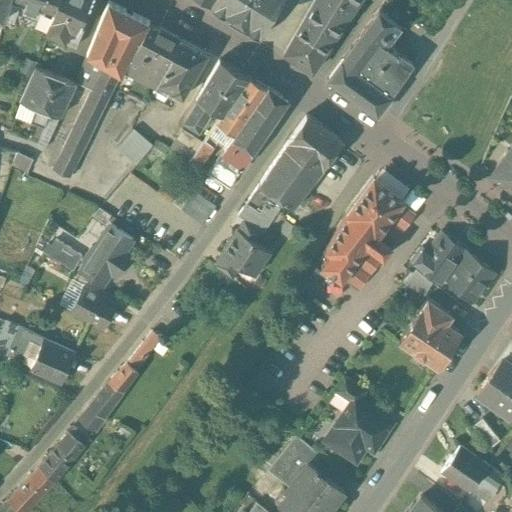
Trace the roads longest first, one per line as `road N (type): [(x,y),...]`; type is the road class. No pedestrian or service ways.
road 1 (residential): [(184,260),(21,469),(0,485)]
road 2 (residential): [(362,511),(511,289)]
road 3 (residential): [(313,90),(184,260)]
road 4 (residential): [(313,90),(168,0)]
road 5 (residential): [(511,233),(383,135)]
road 6 (residential): [(383,135),(462,0)]
